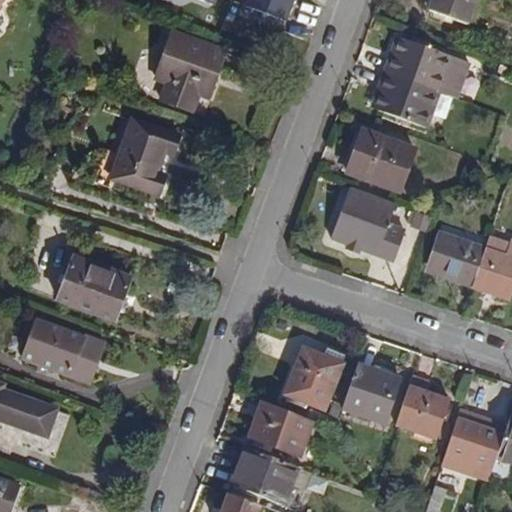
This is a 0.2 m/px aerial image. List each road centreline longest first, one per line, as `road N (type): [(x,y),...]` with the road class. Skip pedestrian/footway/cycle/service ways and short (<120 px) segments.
road 1 (residential): [(259,274),(355,0)]
road 2 (residential): [(259,274),(511,359)]
road 3 (residential): [(168,511),(259,274)]
